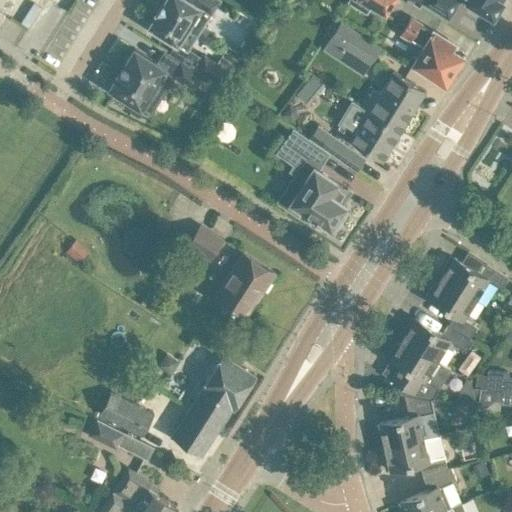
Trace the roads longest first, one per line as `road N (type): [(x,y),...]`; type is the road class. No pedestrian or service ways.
road 1 (secondary): [(511,48),(397,189)]
road 2 (secondary): [(338,281),(261,429)]
road 3 (residential): [(201,188),(338,281)]
road 4 (secondary): [(428,208),(511,65)]
road 5 (secondary): [(346,332),(428,208)]
road 6 (residential): [(360,505),(317,509),(245,455)]
road 7 (residential): [(360,505),(349,375)]
road 8 (secondary): [(261,429),(346,332)]
road 9 (residential): [(124,0),(57,107)]
